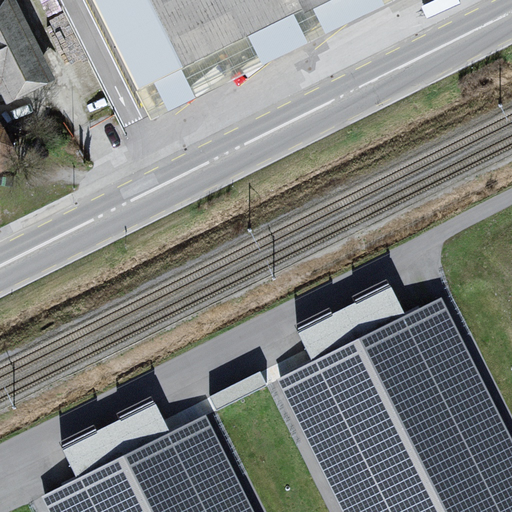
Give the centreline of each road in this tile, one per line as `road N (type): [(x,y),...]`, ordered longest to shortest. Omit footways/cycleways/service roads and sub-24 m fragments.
road 1 (primary): [(511,17),(0,269)]
road 2 (unknown): [(20,0),(138,201)]
road 3 (unknown): [(123,0),(219,161)]
